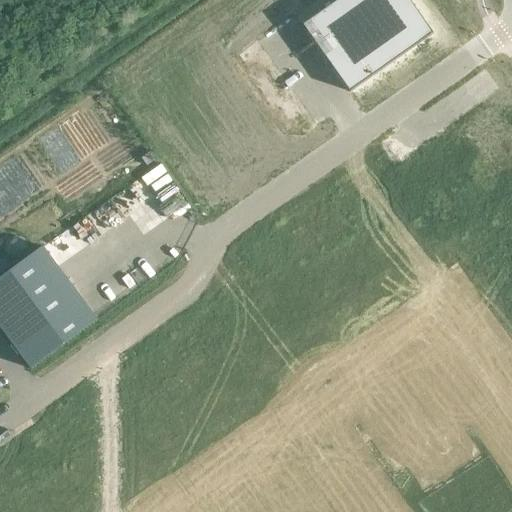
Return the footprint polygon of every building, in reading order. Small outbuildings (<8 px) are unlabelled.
[(409,0),(338,0),(303,25),(350,92),(433,34),(409,0)] [(511,126),(490,96),(424,144),(507,258),(511,254),(511,126)] [(42,247),(0,276),(0,329),(28,369),(95,322),(42,247)] [(511,292),(507,286),(480,306),(495,327),(511,314),(511,292)] [(156,434),(156,436),(156,438),(156,440),(157,442),(158,443),(178,472),(175,473),(184,485),(186,483),(206,511),(230,511),(245,502),(251,511),(338,511),(256,394),(233,410),(236,414),(226,421),(206,394),(161,426),(159,427),(158,428),(157,430),(156,432),(156,434)] [(511,440),(485,460),(511,496),(511,440)]
